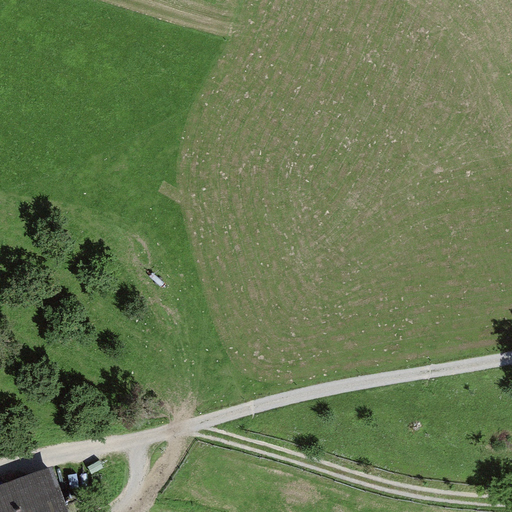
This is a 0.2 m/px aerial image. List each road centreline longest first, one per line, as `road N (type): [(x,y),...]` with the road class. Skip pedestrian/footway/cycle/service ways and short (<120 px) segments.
road 1 (track): [(511,501),(422,493),(191,426)]
road 2 (track): [(191,426),(290,397),(511,359)]
road 3 (track): [(0,466),(191,426)]
